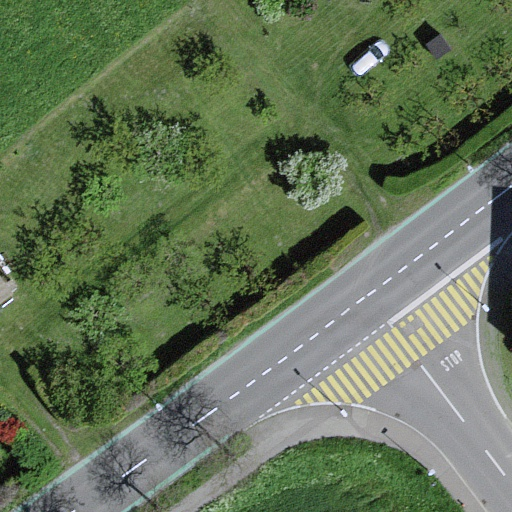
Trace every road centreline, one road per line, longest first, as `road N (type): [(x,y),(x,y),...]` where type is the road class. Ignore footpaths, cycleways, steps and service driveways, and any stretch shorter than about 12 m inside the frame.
road 1 (secondary): [(67,511),(370,293)]
road 2 (track): [(415,259),(328,119),(331,81),(380,14)]
road 3 (unclassified): [(370,293),(511,482)]
road 4 (secondary): [(370,293),(511,186)]
road 5 (track): [(99,489),(0,375)]
